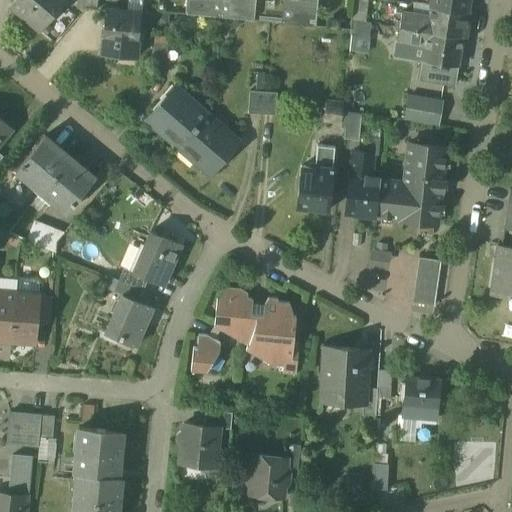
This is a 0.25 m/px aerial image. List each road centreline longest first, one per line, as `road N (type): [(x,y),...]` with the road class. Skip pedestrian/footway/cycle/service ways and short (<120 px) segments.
road 1 (residential): [(451,345),(499,0)]
road 2 (residential): [(222,234),(0,53)]
road 3 (residential): [(451,345),(222,234)]
road 4 (residential): [(222,234),(177,320),(161,395)]
road 5 (residential): [(0,379),(161,395)]
road 6 (residential): [(509,364),(500,491)]
